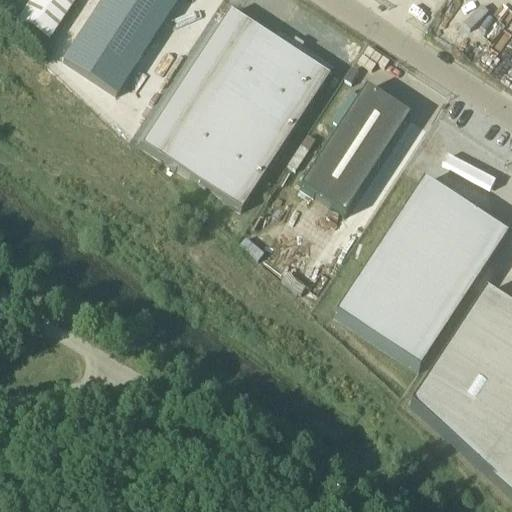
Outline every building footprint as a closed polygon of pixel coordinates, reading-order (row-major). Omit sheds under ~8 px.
[(48,44),(70,11),(77,0),(33,0),(18,24),(48,44)] [(105,0),(62,66),(115,100),(180,0),(105,0)] [(271,44),(246,27),(228,16),(142,148),(157,162),(240,216),(334,73),(276,35),(271,44)] [(334,140),(299,193),(342,221),(408,121),(365,93),(360,100),(334,140)] [(338,130),(358,100),(350,94),(330,125),(338,130)] [(422,186),(333,320),(418,376),(506,241),(422,186)] [(511,310),(488,293),(413,414),(511,504),(511,310)]
